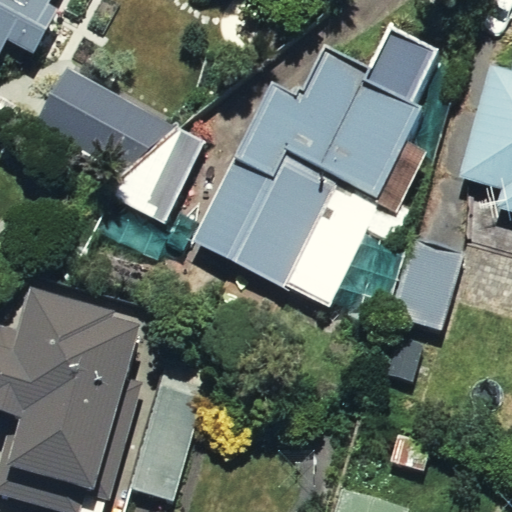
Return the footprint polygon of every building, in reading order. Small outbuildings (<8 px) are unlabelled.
[(0,0),(0,76),(21,38),(42,0),(0,0)] [(277,31),(213,159),(175,233),(322,307),(371,211),(445,63),(366,23),(345,65),(277,31)] [(205,139),(21,38),(0,76),(0,152),(152,236),(205,139)] [(511,72),(490,66),(459,176),(502,187),(496,210),(511,214),(511,72)] [(466,252),(413,237),(390,316),(442,331),(466,252)] [(128,316),(5,286),(0,305),(0,495),(68,511),(108,511),(113,492),(132,414),(106,408),(128,316)] [(205,402),(139,386),(132,414),(113,492),(179,508),(205,402)] [(403,511),(410,488),(324,465),(311,511),(403,511)]
